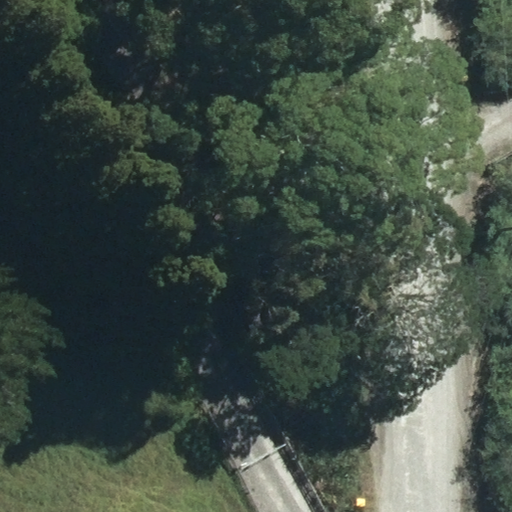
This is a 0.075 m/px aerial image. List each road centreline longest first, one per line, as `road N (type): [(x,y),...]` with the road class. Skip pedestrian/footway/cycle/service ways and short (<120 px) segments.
road 1 (unknown): [(398,511),(186,270),(83,0)]
road 2 (unclassified): [(430,511),(427,131),(414,0)]
